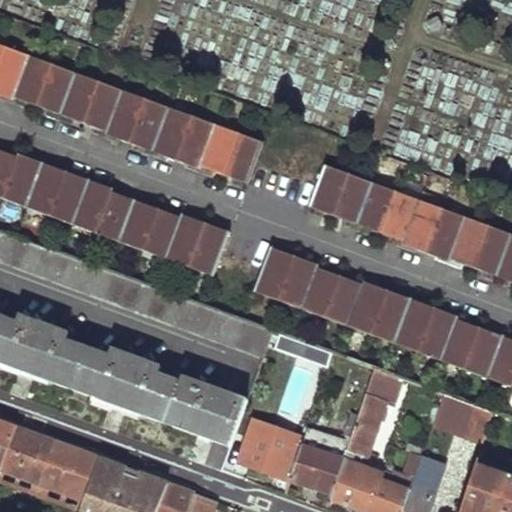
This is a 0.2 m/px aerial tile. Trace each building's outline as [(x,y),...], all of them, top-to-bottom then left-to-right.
[(232,184),(246,189),(248,184),(249,184),(260,154),(235,145),(214,137),(218,124),(123,89),(119,100),(97,92),(73,84),(50,75),(28,67),(32,54),(0,42),(0,69),(8,73),(1,94),(0,95),(0,96),(27,106),(29,101),(35,83),(55,90),(48,108),(46,114),(74,124),(75,119),(82,101),(102,108),(95,126),(93,131),(120,141),(121,139),(129,118),(148,125),(140,146),(139,149),(166,159),(168,156),(175,136),(195,143),(187,164),(186,166),(213,177),(215,171),(222,153),(241,160),(234,178),(232,184)] [(50,75),(54,63),(32,54),(28,67),(50,75)] [(73,84),(78,72),(54,63),(50,75),(73,84)] [(0,93),(1,94),(8,73),(0,69),(0,93)] [(97,92),(101,80),(78,72),(73,84),(97,92)] [(123,89),(101,80),(97,92),(119,100),(123,89)] [(29,101),(48,108),(55,90),(35,83),(29,101)] [(75,119),(95,126),(102,108),(82,101),(75,119)] [(121,139),(140,146),(148,125),(129,118),(121,139)] [(214,137),(235,145),(240,133),(218,124),(214,137)] [(265,142),(240,133),(235,145),(260,154),(265,142)] [(168,156),(187,164),(195,143),(175,136),(168,156)] [(230,231),(231,229),(217,224),(216,226),(208,246),(189,239),(197,218),(198,216),(171,206),(169,211),(162,229),(143,222),(150,204),(152,199),(124,189),(122,194),(116,212),(96,204),(104,184),(105,181),(78,171),(77,174),(69,194),(50,187),(58,166),(59,164),(31,154),(30,156),(22,177),(3,169),(10,152),(12,146),(0,141),(0,182),(7,185),(3,197),(98,233),(102,220),(125,229),(148,238),(170,246),(166,258),(214,276),(231,232),(230,231)] [(30,156),(20,152),(19,155),(10,152),(3,169),(22,177),(30,156)] [(215,171),(234,178),(241,160),(222,153),(215,171)] [(348,173),(325,165),(321,177),(343,185),(348,173)] [(77,174),(58,166),(50,187),(69,194),(77,174)] [(371,182),(348,173),(343,185),(367,194),(371,182)] [(310,207),(308,212),(322,218),(324,212),(331,194),(349,202),(343,219),(341,225),(368,235),(371,229),(377,212),(396,219),(390,237),(388,242),(415,252),(416,250),(423,229),(443,237),(435,257),(434,259),(461,270),(463,264),(470,247),(489,254),(482,272),(480,277),(508,287),(510,282),(511,276),(511,248),(507,247),(483,238),(461,229),(466,217),(417,199),(412,211),(390,203),(367,194),(343,185),(321,177),(310,207)] [(395,191),(371,182),(367,194),(390,203),(395,191)] [(122,194),(113,191),(114,188),(104,184),(96,204),(116,212),(122,194)] [(417,199),(395,191),(390,203),(412,211),(417,199)] [(324,212),(343,219),(349,202),(331,194),(324,212)] [(169,211),(150,204),(143,222),(162,229),(169,211)] [(396,219),(377,212),(371,229),(390,237),(396,219)] [(483,238),(488,226),(466,217),(461,229),(483,238)] [(216,226),(197,218),(189,239),(208,246),(216,226)] [(98,233),(120,241),(125,229),(102,220),(98,233)] [(507,247),(511,235),(488,226),(483,238),(507,247)] [(0,231),(0,258),(4,260),(14,234),(1,229),(0,231)] [(120,241),(144,250),(148,238),(125,229),(120,241)] [(423,229),(416,250),(435,257),(443,237),(423,229)] [(4,260),(19,265),(29,239),(14,234),(4,260)] [(148,238),(144,250),(166,258),(170,246),(148,238)] [(19,265),(33,271),(43,245),(29,239),(19,265)] [(511,360),(510,360),(511,355),(511,334),(491,327),(489,332),(482,349),(463,342),(470,325),(472,319),(445,309),(444,311),(436,332),(417,325),(424,304),(425,302),(398,292),(397,294),(389,314),(370,307),(378,287),(379,284),(352,274),(350,279),(343,297),(324,290),(331,272),(333,267),(306,257),(305,259),(297,280),(278,273),(286,252),(287,250),(272,244),(272,247),(271,246),(254,291),(302,309),(307,298),(329,306),(352,314),(348,326),(442,362),(447,350),(469,359),(492,367),(511,374),(511,360)] [(33,271),(47,276),(57,250),(43,245),(33,271)] [(470,247),(463,264),(482,272),(489,254),(470,247)] [(47,276),(61,281),(71,255),(57,250),(47,276)] [(305,259),(286,252),(278,273),(297,280),(305,259)] [(61,281),(76,287),(86,261),(71,255),(61,281)] [(76,287),(90,292),(100,266),(86,261),(76,287)] [(90,292),(104,298),(114,272),(100,266),(90,292)] [(104,298),(119,303),(129,277),(114,272),(104,298)] [(350,279),(331,272),(324,290),(343,297),(350,279)] [(119,303),(132,308),(142,282),(129,277),(119,303)] [(132,308),(148,314),(158,288),(142,282),(132,308)] [(397,294),(378,287),(370,307),(389,314),(397,294)] [(148,314),(162,319),(171,294),(158,288),(148,314)] [(162,319),(175,325),(185,299),(171,294),(162,319)] [(302,309),(325,318),(329,306),(307,298),(302,309)] [(175,325),(190,330),(200,305),(185,299),(175,325)] [(444,311),(424,304),(417,325),(436,332),(444,311)] [(190,330),(204,336),(214,310),(200,305),(190,330)] [(352,314),(329,306),(325,318),(348,326),(352,314)] [(204,336),(217,341),(227,315),(214,310),(204,336)] [(0,363),(226,447),(231,436),(244,402),(182,379),(181,383),(158,374),(161,368),(111,349),(108,356),(63,340),(66,333),(18,315),(15,323),(0,316),(0,363)] [(217,341),(231,346),(241,320),(227,315),(217,341)] [(231,346),(246,352),(256,326),(241,320),(231,346)] [(489,332),(470,325),(463,342),(482,349),(489,332)] [(246,352),(262,358),(272,332),(256,326),(246,352)] [(272,348),(328,369),(334,353),(278,332),(272,348)] [(442,362),(464,370),(469,359),(447,350),(442,362)] [(492,367),(469,359),(464,370),(488,379),(492,367)] [(511,374),(492,367),(488,379),(511,388),(511,384),(511,374)] [(328,500),(360,511),(400,511),(412,481),(393,474),(391,477),(382,474),(381,476),(363,469),(388,400),(397,403),(405,380),(386,373),(374,368),(362,403),(345,451),(343,458),(329,496),(328,500)] [(432,425),(483,443),(494,412),(443,394),(432,425)] [(231,436),(237,438),(252,402),(245,400),(244,402),(231,436)] [(337,448),(345,451),(362,403),(354,400),(337,448)] [(0,465),(15,428),(0,423),(0,465)] [(0,465),(0,476),(79,506),(96,459),(85,455),(58,445),(15,428),(0,465)] [(343,458),(301,443),(288,479),(287,480),(329,496),(343,458)] [(155,511),(166,484),(109,463),(96,459),(79,506),(76,511),(155,511)] [(424,511),(441,470),(419,462),(417,466),(412,481),(400,511),(424,511)] [(412,481),(417,466),(408,462),(402,477),(412,481)] [(511,511),(511,480),(474,467),(458,511),(511,511)] [(76,511),(79,506),(0,476),(0,485),(72,511),(76,511)] [(155,511),(187,511),(194,494),(180,489),(166,484),(155,511)] [(213,511),(217,503),(213,501),(194,494),(187,511),(213,511)]
